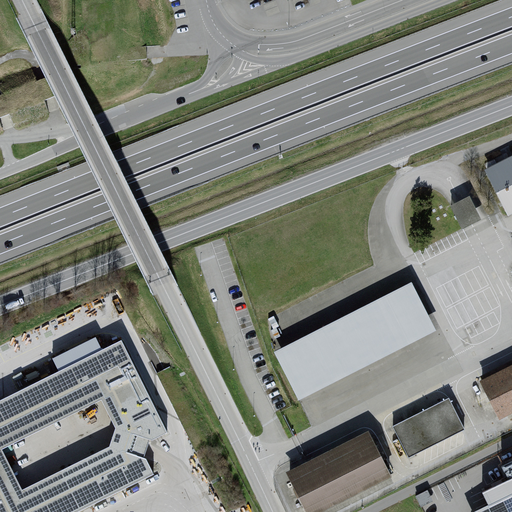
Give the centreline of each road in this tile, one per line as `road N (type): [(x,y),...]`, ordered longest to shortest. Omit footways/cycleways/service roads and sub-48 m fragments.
road 1 (motorway): [(0,244),(511,44)]
road 2 (motorway): [(511,16),(0,216)]
road 3 (tertiary): [(0,304),(511,105)]
road 4 (unclassified): [(33,24),(162,283)]
road 5 (residential): [(162,283),(271,511)]
road 6 (unclassified): [(175,103),(0,173)]
road 7 (unclassified): [(366,511),(511,440)]
road 8 (unclassified): [(428,0),(287,54)]
